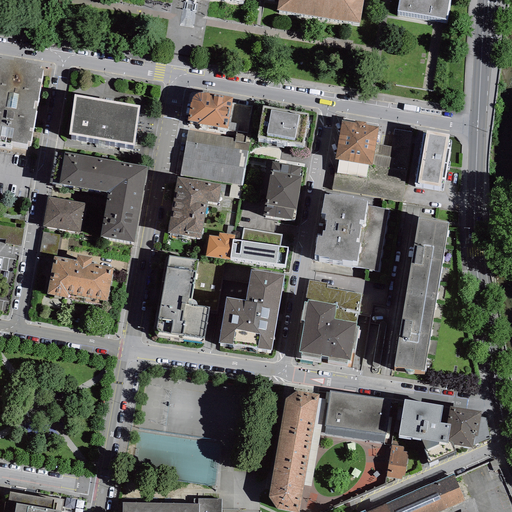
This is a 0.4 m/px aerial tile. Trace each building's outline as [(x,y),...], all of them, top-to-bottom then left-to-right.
[(202,9),(247,17),(249,1),(281,7),(278,22),(361,37),(367,0),(152,0),(184,6),(185,0),(192,1),(203,3),(202,9)] [(451,0),(400,0),(397,23),(446,31),(451,0)] [(27,150),(27,147),(30,147),(32,137),(29,137),(30,133),(32,134),(36,115),(33,115),(34,107),(37,107),(41,88),(38,88),(38,84),(41,84),(43,75),(40,74),(41,71),(25,68),(26,65),(13,62),(12,66),(0,63),(0,147),(11,150),(12,148),(27,150)] [(189,99),(187,118),(198,119),(197,121),(227,126),(232,95),(204,89),(204,90),(202,90),(200,90),(198,90),(196,91),(194,92),(192,94),(191,97),(191,99),(189,99)] [(140,110),(75,99),(68,139),(133,150),(140,110)] [(308,110),(263,102),(257,134),(303,142),(308,110)] [(354,123),(341,120),(334,159),(372,165),(378,127),(366,125),(366,122),(355,121),(354,123)] [(236,138),(188,130),(181,175),(222,182),(242,185),(248,150),(234,148),(236,138)] [(449,135),(426,131),(426,134),(423,133),(414,184),(419,185),(419,183),(440,187),(439,189),(443,189),(451,140),(448,140),(449,135)] [(145,170),(62,156),(57,188),(106,196),(99,240),(133,245),(145,170)] [(301,173),(271,168),(263,213),(290,218),(293,217),(294,217),(295,216),(301,173)] [(337,171),(333,185),(354,190),(357,176),(337,171)] [(181,175),(177,174),(167,230),(200,236),(207,198),(218,200),(222,182),(181,175)] [(339,196),(323,193),(314,255),(318,255),(318,256),(328,258),(328,259),(342,261),(342,260),(352,262),(352,261),(357,261),(360,243),(356,243),(356,238),(359,238),(361,224),(359,224),(359,219),(364,220),(366,205),(367,201),(363,200),(353,198),(353,196),(339,194),(339,196)] [(85,205),(47,198),(42,228),(80,234),(85,205)] [(389,209),(366,205),(364,220),(359,219),(359,224),(361,224),(359,238),(356,238),(356,243),(360,243),(357,261),(356,267),(378,271),(389,209)] [(449,222),(419,217),(406,292),(437,297),(449,222)] [(0,221),(0,235),(23,239),(26,225),(0,221)] [(229,258),(233,233),(219,231),(218,235),(209,234),(206,255),(229,258)] [(54,256),(56,257),(61,235),(43,232),(39,253),(54,256)] [(291,241),(233,233),(229,258),(287,266),(291,241)] [(197,257),(170,253),(169,255),(168,255),(166,255),(159,300),(158,299),(153,325),(153,329),(155,332),(158,334),(199,340),(203,339),(204,336),(209,305),(190,302),(197,257)] [(106,305),(114,267),(91,263),(92,258),(77,255),(76,260),(56,257),(54,256),(46,294),(106,305)] [(283,271),(251,266),(246,296),(226,293),(219,340),(233,342),(233,340),(256,343),(256,344),(272,347),(283,271)] [(327,284),(309,280),(306,302),(304,302),(300,321),(304,321),(299,352),(302,353),(301,355),(320,359),(321,355),(328,356),(328,360),(347,363),(347,360),(350,361),(352,349),(354,349),(358,326),(356,326),(361,294),(327,288),(327,284)] [(424,372),(437,297),(406,292),(394,366),(424,372)] [(319,395),(296,391),(285,398),(279,429),(312,434),(319,395)] [(391,400),(330,391),(324,426),(326,426),(324,433),(384,443),(385,435),(386,435),(391,400)] [(442,406),(404,399),(398,436),(421,439),(425,449),(424,450),(428,458),(427,459),(428,463),(455,452),(452,445),(451,442),(448,441),(450,424),(447,424),(440,422),(442,406)] [(481,411),(450,407),(447,424),(450,424),(448,441),(451,442),(452,445),(473,448),(473,445),(474,436),(477,436),(480,417),(481,411)] [(486,418),(480,417),(477,436),(474,436),(473,445),(490,439),(486,418)] [(306,470),(312,434),(279,429),(274,465),(306,470)] [(403,447),(391,445),(386,477),(402,480),(402,476),(404,476),(408,452),(403,451),(403,447)] [(290,511),(298,511),(306,470),(274,465),(268,497),(277,509),(290,511)] [(453,474),(386,504),(389,511),(440,511),(465,501),(453,474)] [(9,492),(5,511),(60,511),(61,511),(55,510),(56,503),(53,503),(54,500),(9,492)] [(197,503),(122,501),(122,511),(221,511),(221,499),(197,498),(197,503)]
